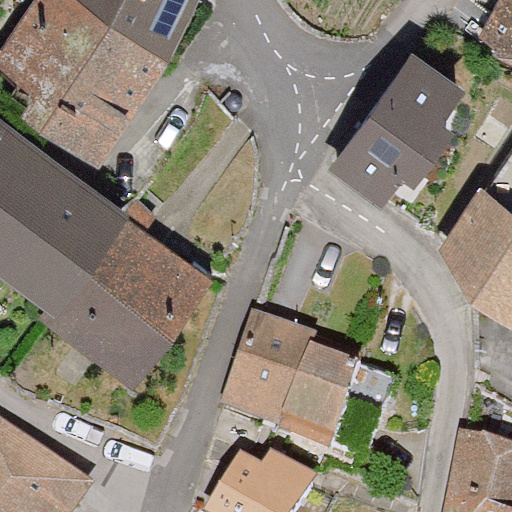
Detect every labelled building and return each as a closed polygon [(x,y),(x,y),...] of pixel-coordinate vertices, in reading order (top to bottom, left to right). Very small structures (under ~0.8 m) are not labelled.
[(211,0),(50,0),(17,53),(70,87),(55,110),(117,149),(211,0)] [(511,0),(498,0),(475,47),(511,65),(511,0)] [(466,91),(412,53),(329,169),(383,208),(402,181),(414,189),(453,134),(441,125),(466,91)] [(3,111),(0,115),(0,251),(66,300),(53,319),(150,390),(232,279),(3,111)] [(511,149),(489,183),(511,199),(511,149)] [(511,199),(489,183),(441,248),(472,306),(511,331),(511,199)] [(385,379),(266,327),(229,411),(348,463),(385,379)] [(0,511),(112,511),(121,501),(11,418),(0,432),(0,511)] [(511,511),(511,432),(478,426),(460,511),(511,511)] [(327,511),(336,499),(271,456),(233,511),(327,511)]
